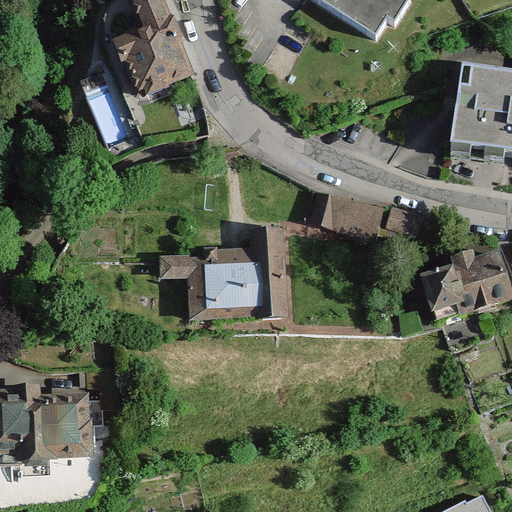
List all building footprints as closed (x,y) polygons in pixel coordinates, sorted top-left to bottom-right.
[(128,0),(138,23),(112,33),(137,96),(192,74),(163,0),(128,0)] [(309,0),(376,45),(406,0),(309,0)] [(511,81),(450,73),(439,154),(511,163),(511,81)] [(382,210),(317,193),(309,226),(373,243),(382,210)] [(202,256),(161,256),(161,278),(190,277),(191,319),(284,319),(283,228),(250,228),(250,248),(202,249),(202,256)] [(511,277),(499,242),(420,272),(439,322),(511,294),(511,277)] [(39,381),(0,383),(0,457),(26,456),(27,472),(53,470),(53,460),(94,457),(89,388),(40,391),(39,381)] [(494,511),(489,502),(465,511),(494,511)]
